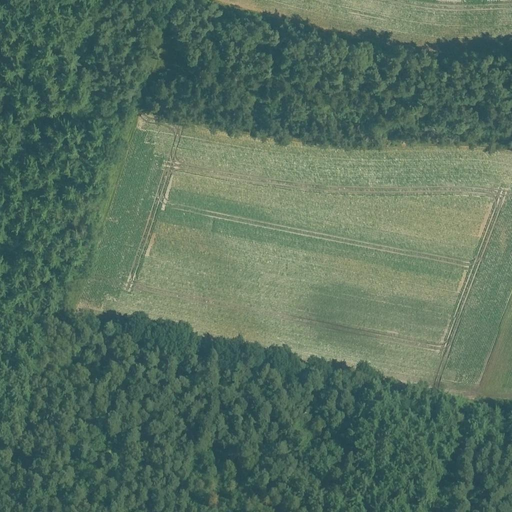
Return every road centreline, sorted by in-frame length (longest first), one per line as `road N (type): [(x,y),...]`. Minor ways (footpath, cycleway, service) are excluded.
road 1 (track): [(64,329),(511,406)]
road 2 (track): [(0,317),(64,329),(168,3)]
road 3 (track): [(64,329),(0,503)]
